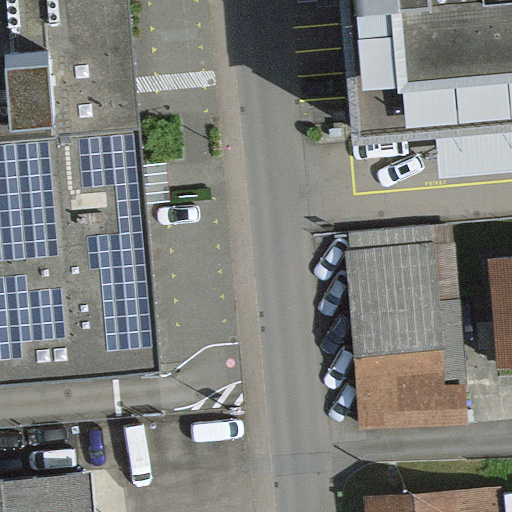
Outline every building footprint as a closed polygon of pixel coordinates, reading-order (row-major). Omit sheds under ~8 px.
[(0,0),(0,384),(156,371),(123,0),(0,0)] [(511,0),(335,0),(346,136),(511,123),(511,0)] [(446,229),(346,238),(363,432),(463,424),(446,229)] [(511,263),(494,265),(502,364),(511,363),(511,263)] [(0,511),(88,511),(85,476),(0,484),(0,511)] [(491,511),(489,487),(361,498),(362,511),(491,511)]
